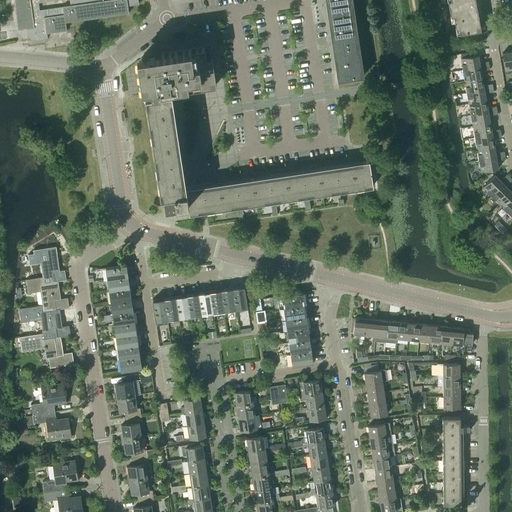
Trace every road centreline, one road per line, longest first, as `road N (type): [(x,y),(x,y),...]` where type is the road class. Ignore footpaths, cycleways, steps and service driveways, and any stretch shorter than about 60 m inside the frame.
road 1 (residential): [(112,511),(76,265),(126,227)]
road 2 (residential): [(234,11),(253,153),(326,143)]
road 3 (residential): [(326,143),(306,1),(234,11)]
road 4 (residential): [(483,511),(484,316)]
road 5 (residential): [(126,227),(101,68)]
road 6 (residential): [(484,316),(339,280)]
road 7 (residential): [(360,511),(338,364)]
road 8 (residential): [(511,164),(488,37)]
road 9 (residential): [(211,384),(338,364)]
